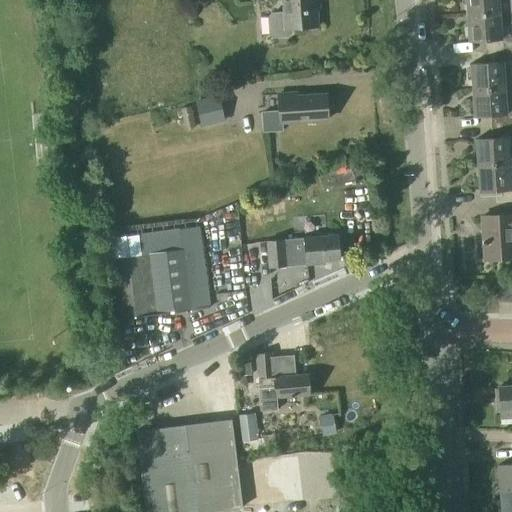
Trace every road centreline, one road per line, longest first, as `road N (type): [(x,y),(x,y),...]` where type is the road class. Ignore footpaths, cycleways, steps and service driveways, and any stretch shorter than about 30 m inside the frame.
road 1 (unclassified): [(84,405),(122,395),(423,251)]
road 2 (residential): [(423,251),(405,0)]
road 3 (residential): [(446,511),(430,332)]
